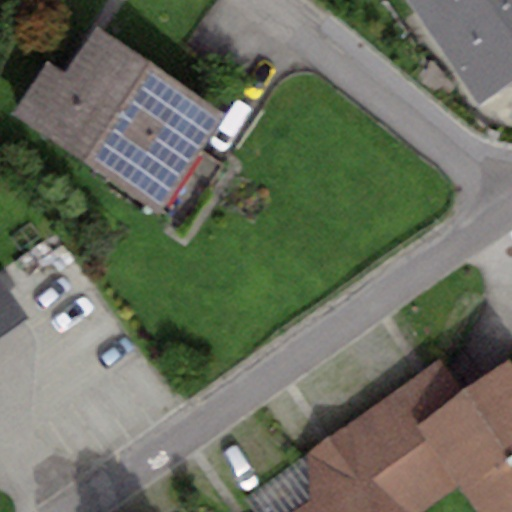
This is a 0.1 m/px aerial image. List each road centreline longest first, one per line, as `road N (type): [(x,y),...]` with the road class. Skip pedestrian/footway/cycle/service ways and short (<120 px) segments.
road 1 (residential): [(511,202),(87,511)]
road 2 (residential): [(267,0),(511,198)]
